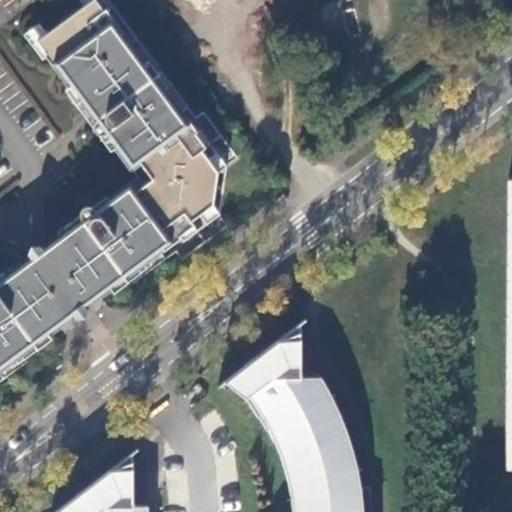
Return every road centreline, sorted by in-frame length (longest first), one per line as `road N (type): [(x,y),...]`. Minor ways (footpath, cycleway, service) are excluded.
road 1 (tertiary): [(356,197),(0,470)]
road 2 (tertiary): [(511,67),(356,197)]
road 3 (tertiary): [(356,197),(511,90)]
